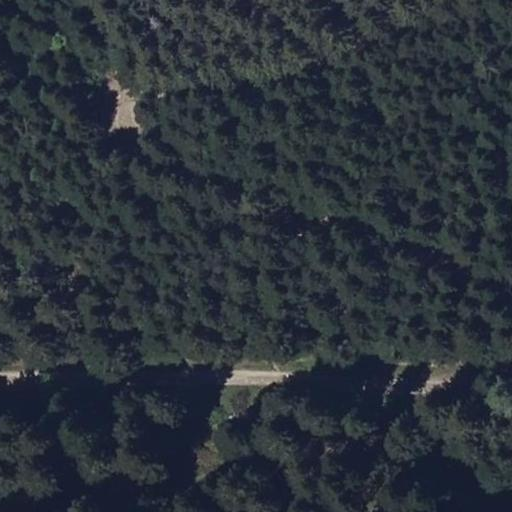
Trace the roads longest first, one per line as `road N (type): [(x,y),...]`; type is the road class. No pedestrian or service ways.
road 1 (track): [(511,276),(480,248),(130,154),(111,129),(133,101),(283,84),(451,0)]
road 2 (track): [(0,385),(511,380)]
